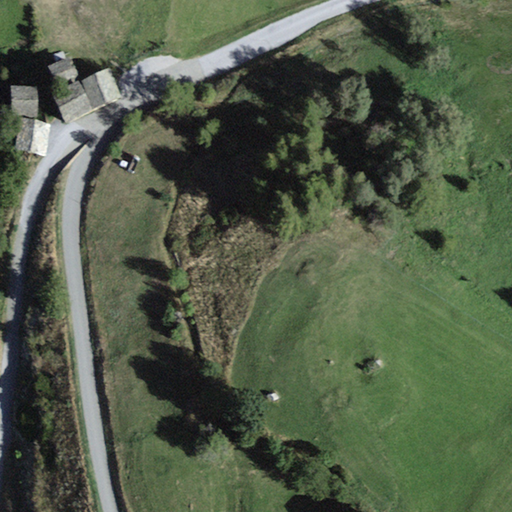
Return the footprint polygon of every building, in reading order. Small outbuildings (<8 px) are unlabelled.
[(48,72),(54,92),(78,85),(72,65),(48,72)] [(111,77),(85,88),(95,112),(121,101),(111,77)] [(54,96),(63,126),(91,117),(81,88),(54,96)] [(11,120),(38,121),(38,94),(12,94),(11,120)] [(44,159),(50,130),(21,124),(15,153),(44,159)]
